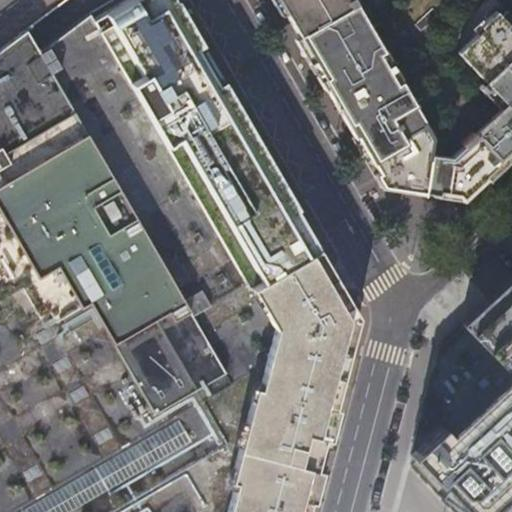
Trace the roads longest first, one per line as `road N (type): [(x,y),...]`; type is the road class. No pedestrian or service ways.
road 1 (unclassified): [(211,0),(393,309)]
road 2 (residential): [(393,309),(332,511)]
road 3 (residential): [(511,203),(393,309)]
